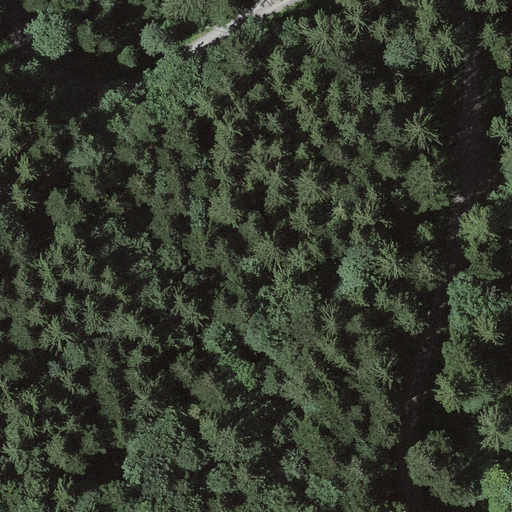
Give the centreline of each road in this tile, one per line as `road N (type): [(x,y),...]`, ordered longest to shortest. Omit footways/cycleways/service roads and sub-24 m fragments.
road 1 (track): [(421,511),(406,463),(415,384),(479,174),(489,62),(458,0)]
road 2 (track): [(247,0),(156,80),(77,73),(27,26),(19,0)]
